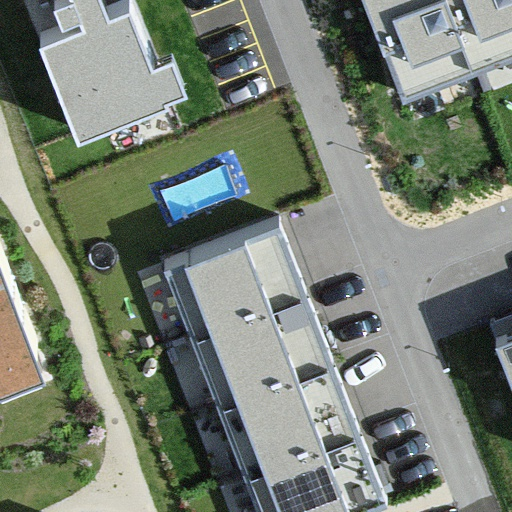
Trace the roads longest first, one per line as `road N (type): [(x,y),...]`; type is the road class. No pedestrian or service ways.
road 1 (residential): [(284,0),(389,269)]
road 2 (residential): [(389,269),(483,511)]
road 3 (residential): [(511,222),(389,269)]
